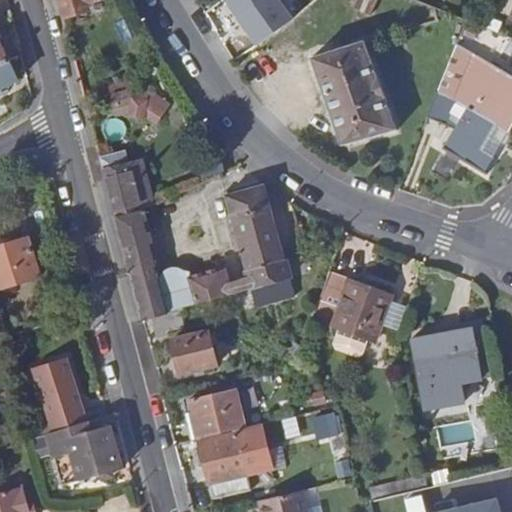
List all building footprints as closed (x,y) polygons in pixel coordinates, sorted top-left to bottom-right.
[(59,0),(64,16),(85,10),(83,2),(91,0),(59,0)] [(280,0),(228,0),(259,43),(293,18),(280,0)] [(358,0),(354,10),(368,16),(374,0),(358,0)] [(125,18),(114,21),(120,44),(131,40),(125,18)] [(364,42),(311,58),(340,144),(394,130),(364,42)] [(0,65),(9,61),(0,43),(0,65)] [(457,44),(439,90),(455,100),(474,52),(457,44)] [(0,90),(19,81),(9,61),(0,65),(0,101),(1,101),(0,98),(0,90)] [(511,104),(511,77),(492,65),(466,107),(500,126),(511,104)] [(115,103),(133,98),(128,82),(111,87),(115,103)] [(439,90),(428,117),(455,128),(442,149),(484,173),(494,157),(485,151),(500,126),(466,107),(455,100),(439,90)] [(511,104),(500,126),(509,131),(511,126),(511,104)] [(494,157),(509,131),(500,126),(485,151),(494,157)] [(100,155),(104,170),(129,164),(125,150),(100,155)] [(116,215),(144,208),(155,203),(145,161),(129,164),(104,170),(116,215)] [(227,197),(252,287),(257,304),(295,293),(265,186),(227,197)] [(116,215),(142,317),(150,315),(166,311),(160,285),(156,267),(158,266),(144,208),(116,215)] [(29,237),(0,246),(0,289),(42,277),(29,237)] [(197,303),(228,294),(222,269),(191,277),(197,303)] [(331,270),(312,320),(341,330),(336,343),(339,349),(357,356),(363,353),(369,340),(376,343),(394,294),(331,270)] [(166,311),(177,307),(197,303),(191,277),(160,285),(166,311)] [(166,311),(150,315),(156,337),(167,335),(166,329),(181,324),(177,307),(166,311)] [(471,330),(433,336),(436,355),(416,358),(425,406),(463,399),(460,380),(479,376),(471,330)] [(214,364),(207,331),(171,341),(179,373),(214,364)] [(436,355),(433,336),(412,339),(416,358),(436,355)] [(57,432),(87,422),(67,358),(30,368),(49,433),(57,432)] [(188,399),(197,437),(243,426),(233,388),(188,399)] [(435,426),(440,450),(477,442),(472,418),(435,426)] [(97,429),(94,420),(87,422),(57,432),(63,456),(74,453),(81,480),(123,468),(111,426),(97,429)] [(213,497),(249,489),(236,433),(199,442),(213,497)] [(32,511),(25,486),(0,493),(0,511),(32,511)] [(315,511),(309,488),(261,499),(264,511),(315,511)] [(501,511),(499,498),(438,511),(501,511)]
